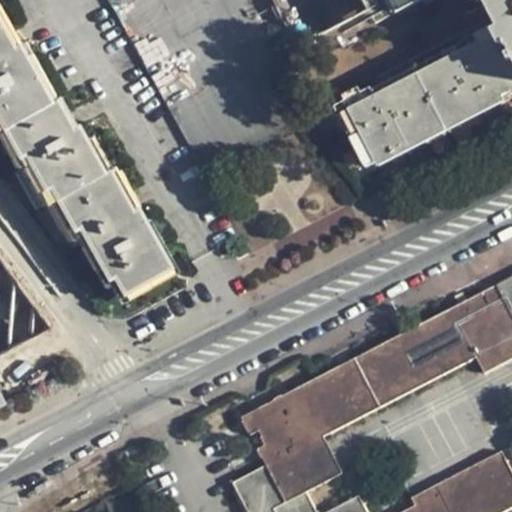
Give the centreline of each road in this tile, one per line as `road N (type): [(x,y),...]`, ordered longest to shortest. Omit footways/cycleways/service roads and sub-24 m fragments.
road 1 (primary): [(127,394),(511,198)]
road 2 (unknown): [(253,330),(41,0)]
road 3 (residential): [(127,394),(0,206)]
road 4 (primary): [(0,461),(127,394)]
